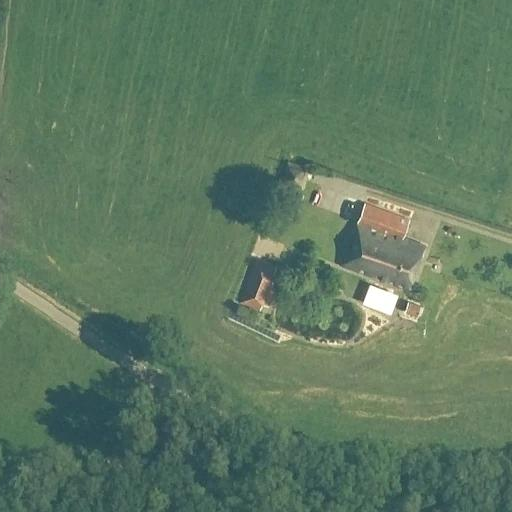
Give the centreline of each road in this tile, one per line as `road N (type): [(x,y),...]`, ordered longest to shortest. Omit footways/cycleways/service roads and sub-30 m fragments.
road 1 (unclassified): [(511,490),(290,467),(0,280)]
road 2 (track): [(0,476),(64,490),(103,468),(163,390)]
